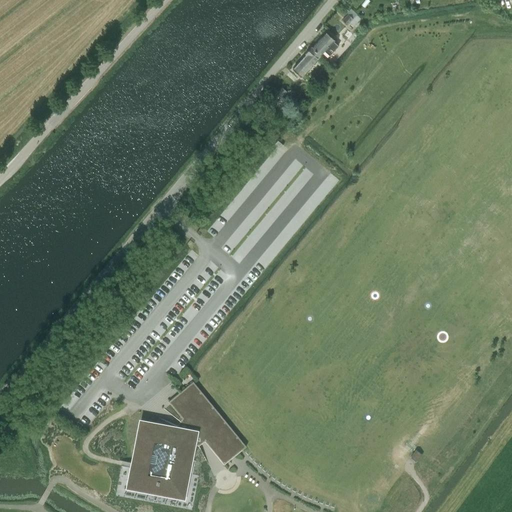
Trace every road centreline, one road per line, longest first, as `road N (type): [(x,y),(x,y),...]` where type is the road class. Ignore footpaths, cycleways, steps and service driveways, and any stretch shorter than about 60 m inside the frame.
road 1 (unclassified): [(0,403),(336,0)]
road 2 (unclassified): [(0,175),(160,0)]
